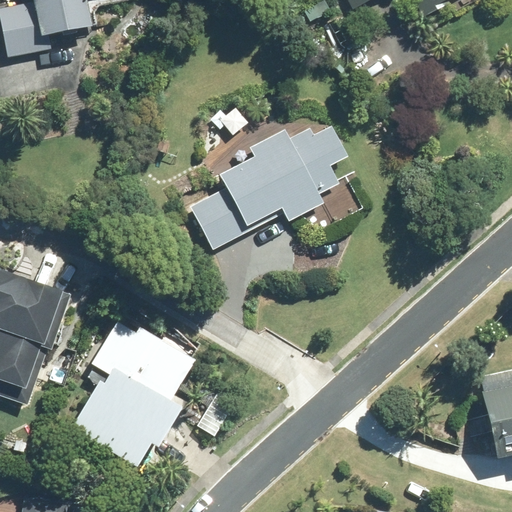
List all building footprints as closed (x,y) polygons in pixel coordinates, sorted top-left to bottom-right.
[(36,0),(39,9),(2,16),(12,67),(49,60),(47,52),(98,43),(91,7),(126,0),(36,0)] [(345,0),(355,18),(397,0),(403,0),(406,4),(413,0),(428,29),(442,21),(441,18),(475,0),(345,0)] [(342,53),(337,60),(345,66),(350,59),(342,53)] [(229,194),(194,212),(217,257),(288,222),(293,232),(329,214),(324,203),(344,193),(336,176),(353,168),(336,134),(318,144),(314,136),(294,146),(289,138),(254,155),(259,166),(224,184),(229,194)] [(66,291),(0,266),(0,394),(24,403),(35,376),(24,372),(35,342),(46,346),(66,291)] [(97,374),(116,387),(111,395),(108,393),(77,439),(145,485),(160,462),(164,465),(189,428),(176,420),(201,372),(144,333),(140,339),(122,327),(97,374)] [(511,380),(504,382),(501,368),(479,373),(482,386),(476,388),(490,453),(511,448),(511,449),(511,380)]
